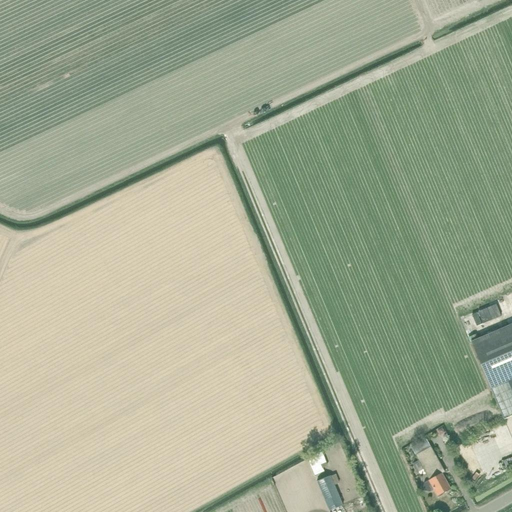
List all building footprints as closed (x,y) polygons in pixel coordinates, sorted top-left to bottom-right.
[(502,316),(497,304),(479,312),(484,324),(502,316)] [(511,324),(470,342),(491,389),(499,408),(504,420),(511,416),(511,324)] [(503,422),(505,434),(511,432),(511,421),(511,420),(503,422)] [(437,497),(451,489),(442,473),(445,472),(426,440),(411,448),(429,480),(424,483),(423,487),(426,491),(429,492),(433,490),(437,497)] [(329,511),(343,506),(331,476),(316,482),(329,511)] [(409,490),(414,500),(425,495),(420,485),(409,490)] [(431,511),(426,503),(416,509),(418,511),(416,511),(431,511)]
